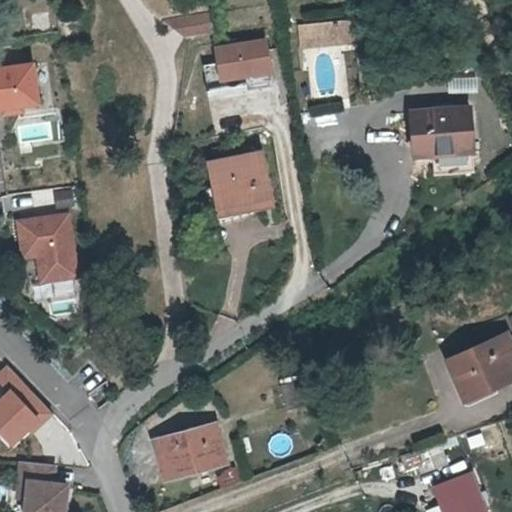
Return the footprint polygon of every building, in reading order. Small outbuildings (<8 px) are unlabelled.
[(49,11),(36,13),(38,29),(52,27),(49,11)] [(172,16),(174,36),(212,31),(209,12),(172,16)] [(339,18),(342,39),(360,36),(357,15),(339,18)] [(305,43),(342,39),(339,18),(301,22),(305,43)] [(213,80),(270,76),(267,39),(210,43),(213,80)] [(0,106),(37,102),(32,65),(0,69),(0,106)] [(412,108),(415,150),(434,148),(435,170),(474,167),(470,104),(412,108)] [(316,137),(353,135),(352,123),(316,125),(316,137)] [(268,203),(261,156),(212,162),(220,211),(268,203)] [(68,212),(17,219),(22,256),(36,254),(40,280),(77,275),(68,212)] [(511,373),(511,330),(511,328),(457,353),(475,391),(511,373)] [(304,401),(296,379),(278,386),(286,408),(304,401)] [(225,458),(212,422),(153,445),(166,481),(225,458)] [(387,483),(415,474),(413,466),(422,463),(417,446),(379,460),(387,483)] [(52,459),(18,459),(19,479),(28,478),(27,496),(27,511),(65,511),(67,478),(52,478),(52,459)] [(450,492),(457,511),(478,511),(491,507),(475,462),(437,475),(444,494),(450,492)] [(28,478),(19,479),(18,496),(27,496),(28,478)] [(449,511),(457,511),(450,492),(444,494),(449,511)]
